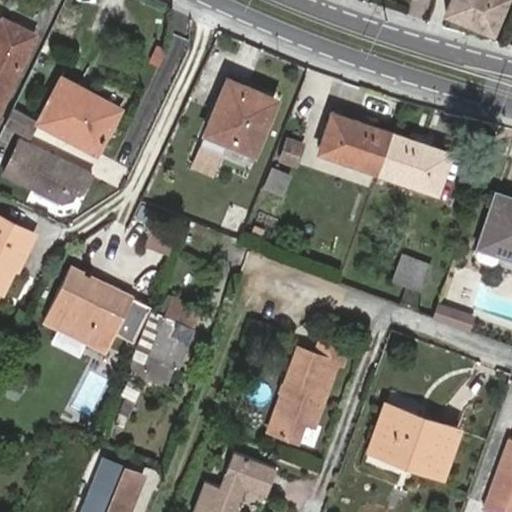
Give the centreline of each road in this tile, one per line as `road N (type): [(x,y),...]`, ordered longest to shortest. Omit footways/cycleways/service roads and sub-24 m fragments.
road 1 (unknown): [(206,0),(155,140),(124,194),(89,222),(62,230),(21,215)]
road 2 (tertiary): [(210,0),(299,39),(511,107)]
road 3 (tertiary): [(511,67),(295,0)]
road 4 (unknown): [(390,306),(309,500)]
road 5 (unknown): [(390,306),(267,269)]
road 6 (unknown): [(511,349),(390,306)]
